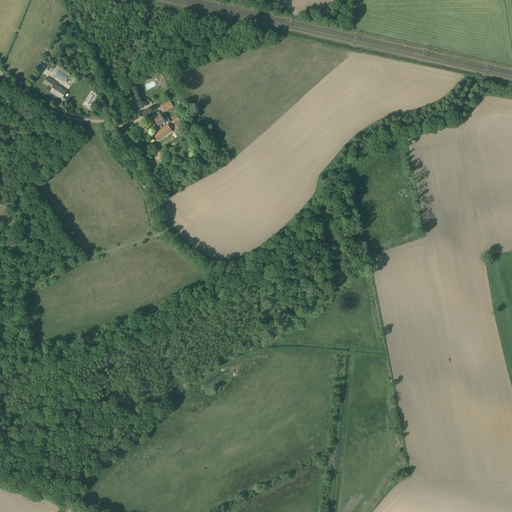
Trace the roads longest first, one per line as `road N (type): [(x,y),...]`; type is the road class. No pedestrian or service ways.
road 1 (track): [(154,195),(169,230),(213,263),(274,236),(390,131),(451,114),(477,81),(511,87)]
road 2 (unclassified): [(154,195),(115,121),(71,116),(0,69)]
road 3 (track): [(0,316),(75,262),(169,230)]
